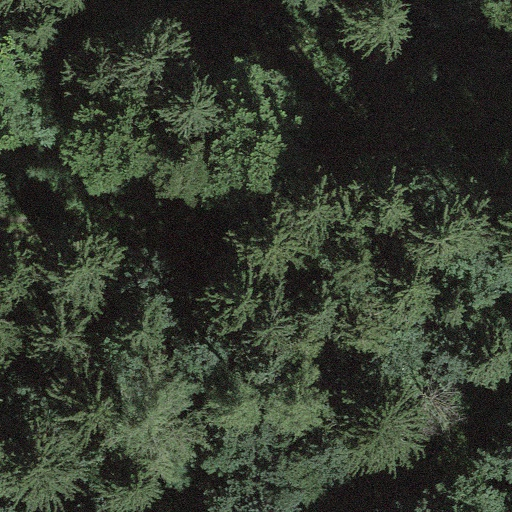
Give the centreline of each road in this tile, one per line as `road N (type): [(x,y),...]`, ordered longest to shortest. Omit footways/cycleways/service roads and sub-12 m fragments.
road 1 (track): [(0,212),(152,222),(511,92)]
road 2 (track): [(511,380),(354,511)]
